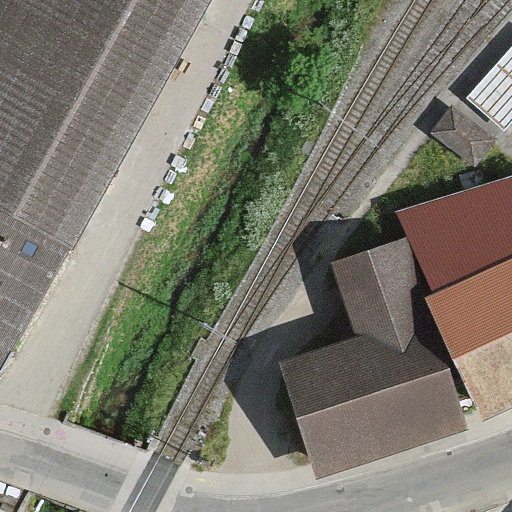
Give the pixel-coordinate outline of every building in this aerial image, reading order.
[(0,0),(0,370),(1,371),(211,0),(0,0)] [(506,120),(511,113),(511,42),(470,87),(506,120)] [(504,145),(454,111),(436,137),(486,171),(504,145)] [(511,199),(420,235),(489,411),(511,402),(511,199)] [(363,340),(294,367),(332,465),(489,411),(420,235),(335,270),(363,340)]
